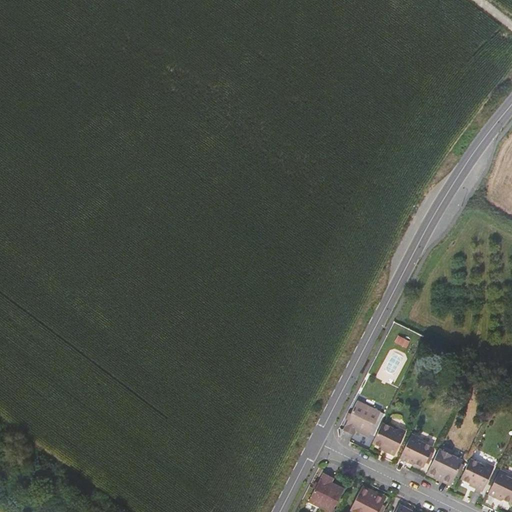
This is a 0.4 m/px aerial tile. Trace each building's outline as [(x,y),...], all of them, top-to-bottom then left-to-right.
[(380,412),(357,401),(351,413),(348,419),(343,429),(353,434),(355,430),(368,436),(380,412)] [(387,452),(394,456),(405,433),(398,429),(383,422),(373,443),(388,451),(387,452)] [(423,467),(433,446),(418,439),(411,436),(400,458),(407,462),(408,460),(423,467)] [(439,449),(427,475),(435,478),(436,475),(452,482),(462,460),(439,449)] [(492,470),(485,467),(470,459),(460,479),(476,486),(475,488),(482,492),(492,470)] [(332,511),(344,489),(332,483),(334,479),(324,473),(318,483),(315,489),(309,501),(329,511),(332,511)] [(511,503),(511,501),(511,479),(505,476),(498,473),(488,494),(495,498),(496,496),(511,503)] [(452,482),(436,475),(435,478),(450,486),(452,482)] [(370,490),(363,486),(349,511),(378,511),(384,502),(368,495),(370,490)] [(370,490),(368,495),(384,502),(386,498),(370,490)]
